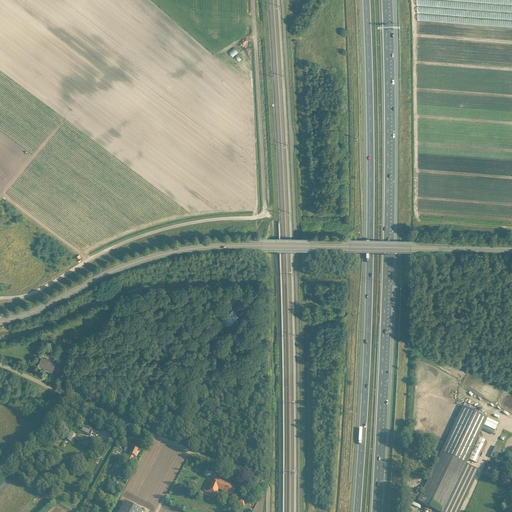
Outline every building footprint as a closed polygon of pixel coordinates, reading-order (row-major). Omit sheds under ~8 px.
[(244,297),(239,301),(240,302),(244,306),(248,303),(246,301),(248,300),(245,296),(244,297)] [(240,302),(234,308),(238,312),(244,306),(240,302)] [(225,317),(223,319),(224,319),(229,325),(231,328),(233,327),(236,325),(233,321),(238,317),(234,313),(232,311),(230,313),(227,315),(226,314),(224,316),(225,317)] [(65,365),(68,358),(56,352),(53,359),(65,365)] [(38,365),(52,372),(55,363),(42,357),(40,361),(38,365)] [(437,462),(418,502),(437,511),(459,511),(479,470),(466,464),(468,459),(478,437),(480,434),(482,430),(493,435),(495,431),(484,426),(484,425),(495,431),(498,423),(487,418),(479,414),(463,407),(441,454),(438,452),(436,452),(433,459),(434,460),(437,462)] [(81,432),(90,436),(92,432),(91,431),(92,428),(84,425),(81,432)] [(74,434),(69,431),(65,439),(71,442),(74,434)] [(478,464),(486,441),(480,439),(472,462),(478,464)] [(103,440),(98,450),(104,452),(109,443),(103,440)] [(130,446),(124,459),(125,459),(131,462),(132,460),(134,456),(136,457),(137,455),(140,450),(133,447),(130,446)] [(490,457),(493,458),(496,452),(501,454),(503,450),(498,448),(499,448),(495,446),(490,457)] [(496,470),(489,467),(490,466),(487,465),(485,470),(488,471),(487,474),(493,476),(496,470)] [(121,467),(117,476),(122,479),(127,470),(121,467)] [(213,478),(210,477),(204,492),(215,496),(218,489),(233,496),(236,488),(213,478)] [(191,482),(187,490),(193,493),(196,485),(191,482)] [(239,498),(236,503),(244,507),(246,502),(239,498)] [(119,511),(142,511),(143,511),(125,501),(119,511)]
